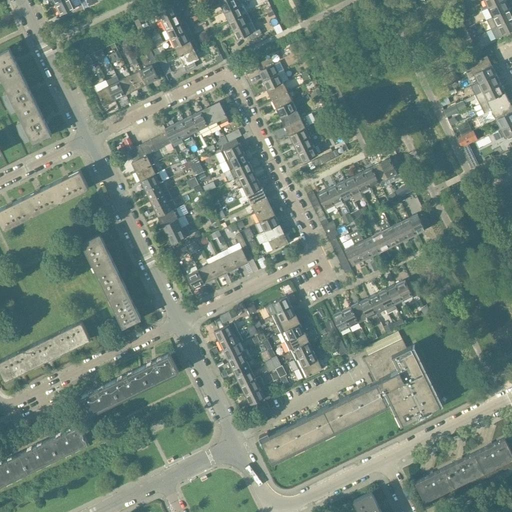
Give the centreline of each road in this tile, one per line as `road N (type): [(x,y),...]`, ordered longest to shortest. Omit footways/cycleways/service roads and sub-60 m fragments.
road 1 (residential): [(178,320),(316,254),(229,72),(88,139)]
road 2 (residential): [(178,320),(88,139)]
road 3 (residential): [(178,320),(0,406)]
road 4 (residential): [(235,444),(265,501),(286,508),(385,459)]
road 5 (residential): [(88,139),(19,0)]
road 6 (residential): [(385,459),(511,397)]
road 7 (residential): [(235,444),(178,320)]
